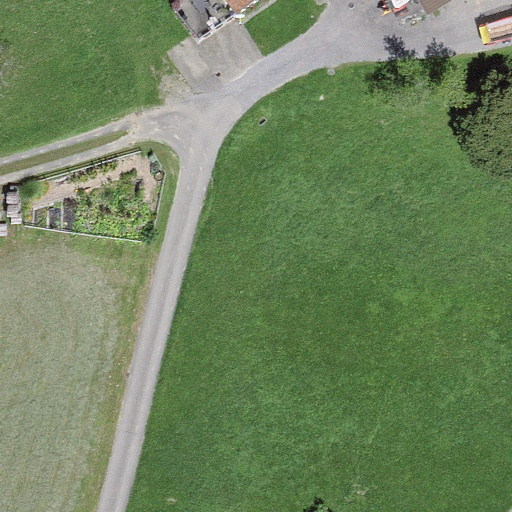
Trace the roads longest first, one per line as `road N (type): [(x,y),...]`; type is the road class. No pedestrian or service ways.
road 1 (track): [(105,511),(207,115)]
road 2 (track): [(207,115),(0,170)]
